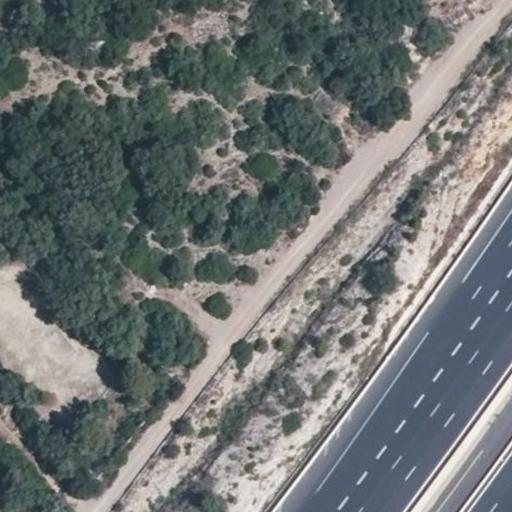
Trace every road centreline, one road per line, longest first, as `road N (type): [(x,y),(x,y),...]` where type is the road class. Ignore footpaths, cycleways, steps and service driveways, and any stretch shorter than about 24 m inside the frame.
road 1 (track): [(88,511),(196,381),(328,198),(498,0)]
road 2 (motorway): [(511,290),(352,511)]
